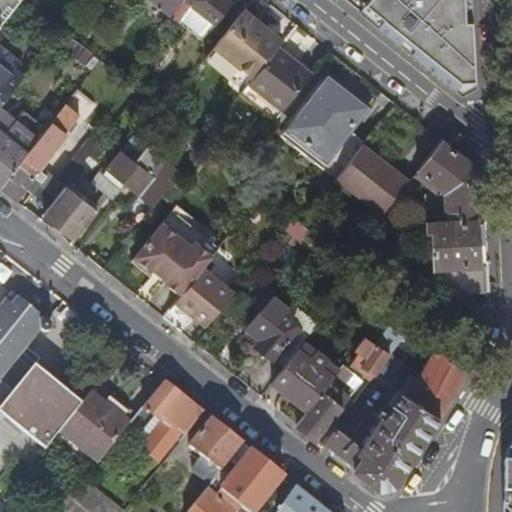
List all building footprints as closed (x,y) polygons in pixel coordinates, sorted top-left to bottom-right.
[(0,0),(0,26),(21,0),(0,0)] [(171,13),(181,0),(152,0),(170,14),(171,13)] [(181,0),(171,13),(180,21),(181,19),(202,36),(214,22),(215,23),(231,3),(227,0),(181,0)] [(366,0),(358,10),(461,92),(474,85),(469,0),(366,0)] [(283,42),(244,10),(207,57),(222,69),(231,57),(255,77),(283,42)] [(0,59),(16,73),(24,64),(0,45),(0,59)] [(285,109),(312,74),(279,48),(251,83),(285,109)] [(0,109),(1,108),(25,79),(16,73),(0,59),(0,109)] [(336,181),(339,178),(362,148),(347,136),(366,112),(341,93),(344,89),(330,78),(289,129),(327,159),(320,167),(336,181)] [(28,153),(20,163),(42,181),(46,176),(39,170),(67,136),(65,134),(71,127),(73,128),(82,117),(68,105),(31,149),(28,153)] [(18,122),(1,108),(0,109),(0,186),(20,163),(28,153),(7,136),(18,122)] [(36,137),(18,122),(7,136),(28,153),(31,149),(28,146),(36,137)] [(203,143),(190,132),(182,143),(194,154),(203,143)] [(65,187),(65,186),(99,146),(92,140),(58,181),(65,187)] [(450,293),(486,290),(483,230),(480,179),(474,166),(466,159),(452,149),(442,140),(419,170),(442,189),(445,192),(447,215),(428,216),(429,231),(423,231),(425,271),(435,270),(435,266),(445,266),(447,291),(445,293),(447,295),(450,293)] [(384,214),(395,200),(411,180),(365,145),(362,148),(339,178),(384,214)] [(123,181),(140,195),(167,161),(149,146),(136,163),(122,152),(104,174),(118,186),(123,181)] [(140,195),(153,205),(180,171),(167,161),(140,195)] [(20,163),(0,186),(0,187),(10,195),(17,201),(27,188),(33,192),(42,181),(20,163)] [(435,204),(442,189),(419,170),(411,180),(395,200),(422,221),(425,212),(429,215),(435,204)] [(65,187),(44,214),(60,227),(75,239),(97,212),(65,186),(65,187)] [(117,203),(113,208),(118,212),(122,206),(117,203)] [(200,235),(218,250),(224,242),(177,204),(167,217),(196,240),(200,235)] [(318,234),(303,222),(296,216),(287,227),(309,244),(318,234)] [(164,280),(182,294),(205,265),(218,250),(200,235),(196,240),(167,217),(135,256),(153,270),(154,268),(166,277),(164,280)] [(182,294),(173,305),(191,321),(196,315),(206,323),(215,313),(216,314),(220,309),(235,290),(205,265),(182,294)] [(153,270),(164,280),(166,277),(154,268),(153,270)] [(0,410),(47,449),(61,431),(85,401),(23,352),(42,329),(45,332),(50,331),(53,326),(51,322),(37,312),(40,308),(27,298),(24,301),(14,292),(0,309),(0,410)] [(261,350),(282,368),(318,323),(296,305),(292,311),(273,296),(247,329),(265,344),(261,350)] [(405,333),(416,320),(409,315),(404,322),(399,329),(405,333)] [(363,365),(376,374),(377,373),(395,347),(399,341),(405,333),(399,329),(404,322),(398,316),(376,344),(366,336),(356,348),(368,356),(363,365)] [(306,411),(324,390),(334,376),(300,349),(319,324),(318,323),(282,368),(284,369),(272,383),(306,411)] [(336,425),(322,443),(353,468),(380,490),(395,486),(456,393),(469,369),(472,357),(457,346),(451,358),(436,349),(420,379),(414,375),(389,414),(382,409),(378,415),(385,420),(377,432),(364,421),(351,438),(336,425)] [(377,373),(376,374),(395,386),(408,366),(407,365),(411,358),(395,347),(377,373)] [(338,371),(358,387),(363,380),(348,367),(344,364),(338,371)] [(182,432),(186,435),(204,413),(192,403),(182,396),(165,382),(132,423),(147,434),(139,444),(144,448),(143,449),(159,462),(182,432)] [(311,434),(317,439),(343,406),(324,390),(306,411),(297,423),(311,434)] [(100,463),(131,424),(92,392),(85,401),(61,431),(100,463)] [(229,433),(212,419),(190,447),(202,457),(192,469),(211,485),(212,483),(243,444),(229,433)] [(259,511),(257,510),(284,476),(243,444),(212,483),(248,511),(259,511)] [(54,484),(43,475),(30,492),(40,501),(54,484)] [(124,511),(86,481),(72,498),(78,503),(88,511),(124,511)] [(248,511),(212,483),(211,485),(188,511),(248,511)] [(72,498),(54,484),(40,501),(54,511),(70,511),(78,503),(72,498)] [(328,511),(296,486),(278,511),(328,511)] [(88,511),(78,503),(70,511),(88,511)]
